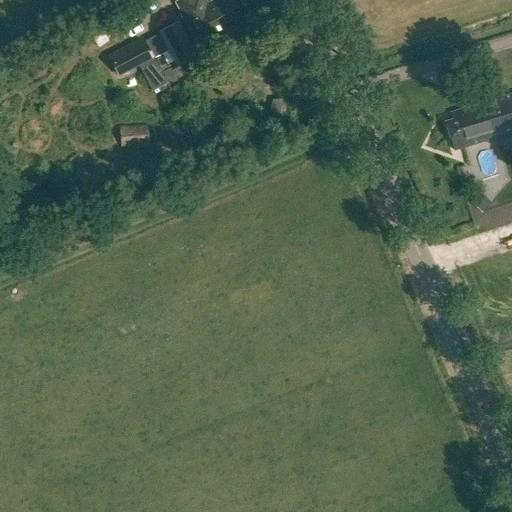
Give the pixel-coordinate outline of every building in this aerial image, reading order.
[(182,0),(175,4),(199,49),(247,24),(244,18),(251,14),(243,0),(216,0),(208,5),(205,0),(182,0)] [(177,24),(160,33),(179,69),(196,60),(177,24)] [(142,41),(109,58),(119,76),(151,59),(142,41)] [(163,55),(155,59),(162,73),(170,69),(163,55)] [(453,121),(446,123),(454,151),(511,133),(511,95),(473,107),(474,109),(465,112),(464,110),(451,114),(453,121)]
